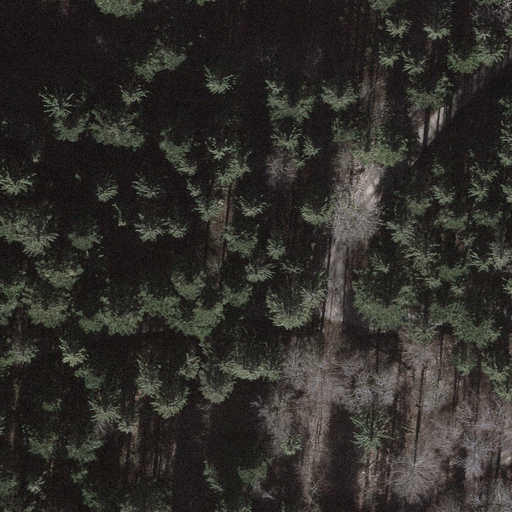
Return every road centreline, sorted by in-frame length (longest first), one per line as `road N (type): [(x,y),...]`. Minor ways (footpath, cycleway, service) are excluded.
road 1 (track): [(0,359),(123,327),(325,310),(511,316)]
road 2 (track): [(325,310),(337,250),(409,152),(511,54)]
road 3 (track): [(511,447),(397,511)]
